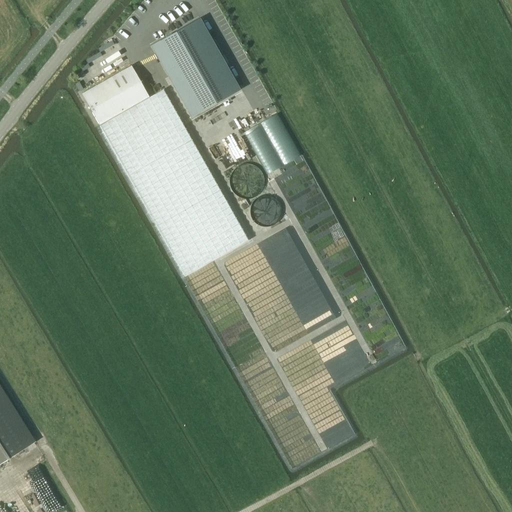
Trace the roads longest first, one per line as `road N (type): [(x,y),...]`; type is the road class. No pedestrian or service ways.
road 1 (tertiary): [(0,132),(107,0)]
road 2 (track): [(81,511),(0,375)]
road 3 (track): [(372,443),(246,511)]
